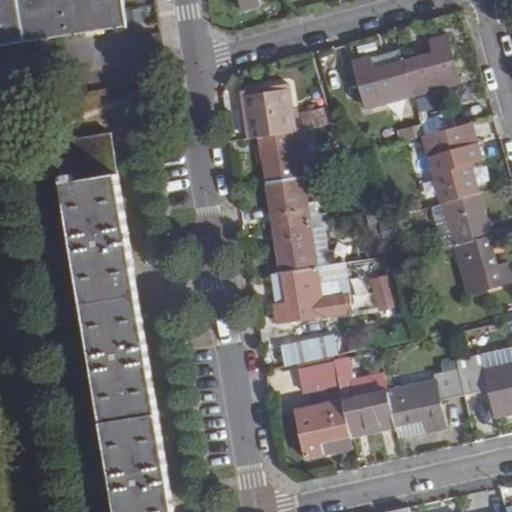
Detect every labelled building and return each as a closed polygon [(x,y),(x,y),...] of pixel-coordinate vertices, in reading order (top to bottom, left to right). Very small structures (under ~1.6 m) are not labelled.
[(0,0),(0,46),(127,28),(123,0),(0,0)] [(241,0),(245,13),(263,8),(260,0),(241,0)] [(376,70),(373,58),(352,64),(365,110),(459,84),(447,37),(428,42),(432,56),(404,63),(376,70)] [(401,51),(373,58),(376,70),(404,63),(401,51)] [(291,88),(239,96),(245,140),(259,138),(298,132),(291,88)] [(412,106),(391,112),(394,122),(415,116),(412,106)] [(299,114),(303,131),(331,124),(327,107),(299,114)] [(450,114),(421,122),(469,295),(511,282),(511,270),(510,264),(497,267),(489,237),(491,236),(479,195),(478,195),(469,165),(482,161),(471,124),(454,129),(450,114)] [(298,132),(259,138),(266,184),(305,178),(298,132)] [(117,175),(62,184),(117,511),(173,511),(168,480),(148,361),(130,251),(117,175)] [(319,268),(305,178),(266,184),(273,231),(275,241),(280,274),(319,268)] [(275,241),(273,231),(267,232),(268,243),(275,241)] [(285,304),(274,306),(276,325),(282,368),(350,353),(341,296),(322,299),(320,282),(319,268),(280,274),(285,304)] [(387,273),(368,279),(377,313),(397,307),(387,273)] [(270,274),(274,306),(285,304),(280,274),(270,274)] [(429,325),(416,328),(419,341),(433,338),(429,325)] [(378,422),(380,432),(397,428),(399,439),(445,429),(439,402),(491,391),(497,417),(511,413),(511,365),(487,371),(484,355),(458,361),(459,369),(434,375),(435,381),(358,399),(353,374),(338,378),(334,362),(289,372),(295,395),(339,384),(343,402),(296,412),(307,460),(354,449),(352,439),(349,429),(378,422)] [(380,432),(378,422),(349,429),(352,439),(380,432)]
